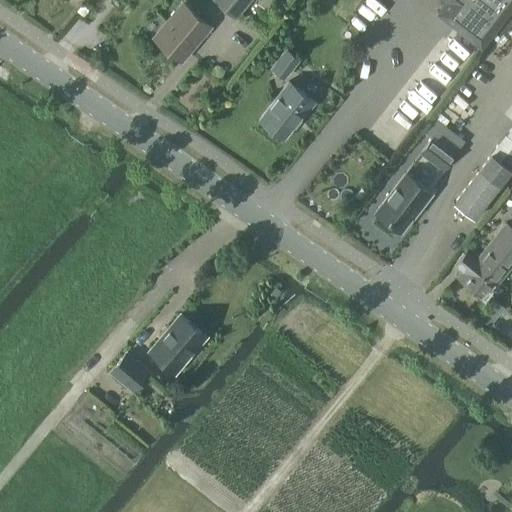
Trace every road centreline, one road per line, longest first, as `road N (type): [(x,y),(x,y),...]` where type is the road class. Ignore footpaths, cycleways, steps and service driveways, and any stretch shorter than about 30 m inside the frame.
road 1 (tertiary): [(511,392),(0,42)]
road 2 (unknown): [(414,325),(257,511)]
